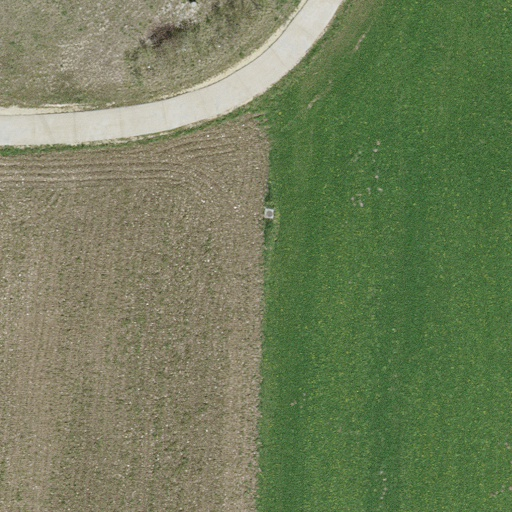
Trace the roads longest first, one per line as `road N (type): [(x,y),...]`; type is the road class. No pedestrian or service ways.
road 1 (trunk): [(85,511),(100,238),(96,0)]
road 2 (track): [(0,128),(62,130),(198,108),(323,0)]
